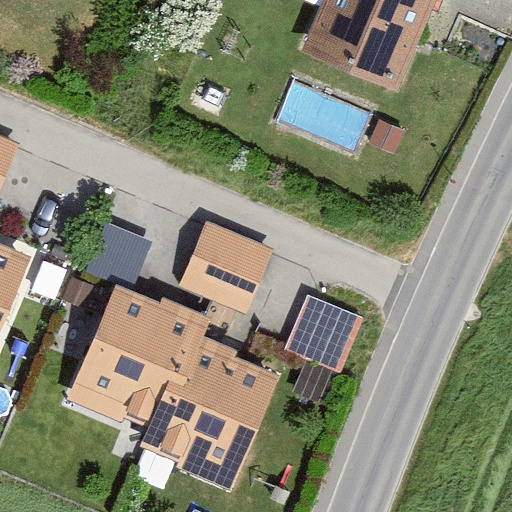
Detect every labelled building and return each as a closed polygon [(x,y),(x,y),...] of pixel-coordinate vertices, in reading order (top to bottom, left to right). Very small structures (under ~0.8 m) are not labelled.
[(438,0),(327,0),(303,55),(397,95),(438,0)] [(0,193),(20,149),(0,140),(0,193)] [(275,256),(210,227),(183,285),(249,314),(275,256)] [(0,337),(33,261),(0,246),(0,337)] [(287,344),(346,367),(369,308),(310,285),(287,344)] [(195,325),(116,292),(71,402),(148,434),(190,339),(195,325)] [(281,379),(190,339),(148,434),(141,451),(231,491),(281,379)]
